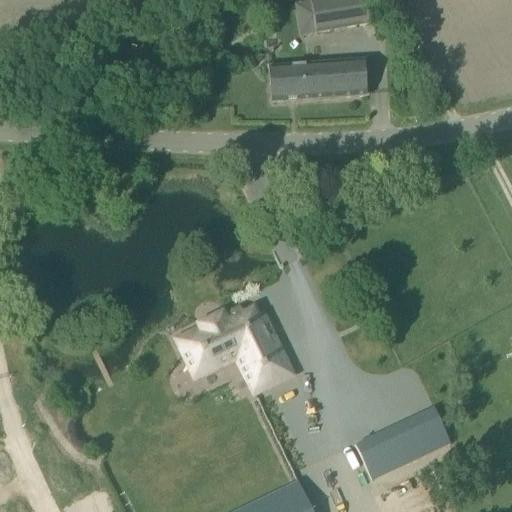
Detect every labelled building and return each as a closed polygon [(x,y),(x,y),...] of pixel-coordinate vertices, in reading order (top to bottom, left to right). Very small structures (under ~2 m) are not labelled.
[(300,37),(370,26),(365,0),(328,0),(294,6),(300,37)] [(261,26),(257,9),(217,18),(221,35),(261,26)] [(197,23),(201,40),(221,35),(217,18),(197,23)] [(364,62),(268,70),(271,105),(367,98),(364,62)] [(237,359),(254,395),(290,377),(261,317),(256,319),(253,312),(243,317),(240,312),(223,321),(222,317),(200,327),(202,331),(178,343),(195,379),(237,359)] [(454,459),(432,412),(356,447),(378,493),(454,459)] [(308,511),(296,485),(240,511),(308,511)]
